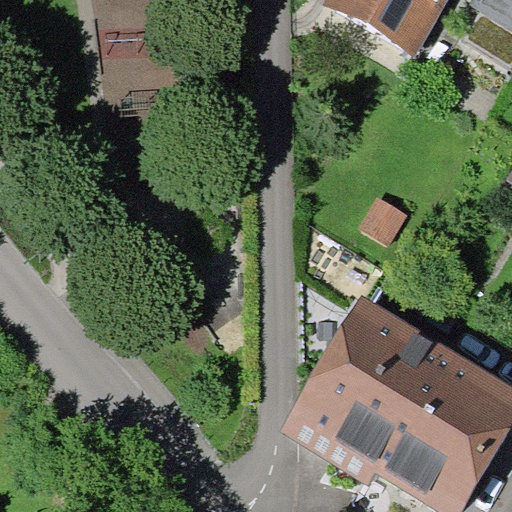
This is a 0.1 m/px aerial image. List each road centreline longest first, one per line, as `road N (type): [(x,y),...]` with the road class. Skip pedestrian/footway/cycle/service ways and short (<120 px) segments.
road 1 (residential): [(254,511),(270,465),(274,361),(258,0)]
road 2 (residential): [(0,269),(197,511)]
